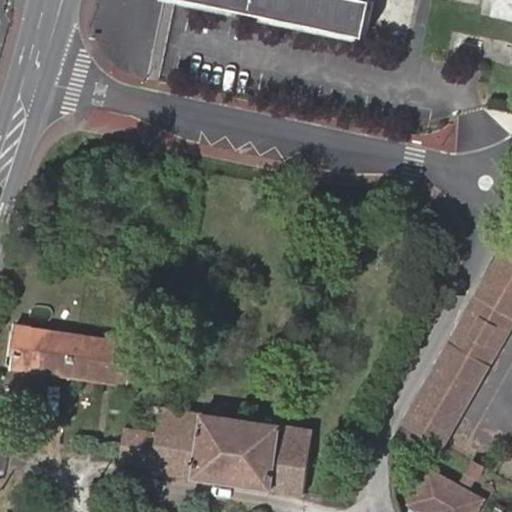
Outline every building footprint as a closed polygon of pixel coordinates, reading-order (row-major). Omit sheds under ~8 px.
[(186,0),(367,37),(374,2),(365,0),(186,0)] [(511,0),(480,0),(477,16),(511,22),(511,0)] [(511,239),(478,298),(511,317),(511,239)] [(511,317),(478,298),(452,342),(490,365),(511,326),(511,317)] [(15,357),(13,368),(128,386),(131,371),(134,372),(138,343),(16,326),(11,356),(15,357)] [(452,342),(442,360),(480,383),(490,365),(452,342)] [(480,383),(442,360),(405,423),(444,446),(480,383)] [(154,468),(153,473),(302,495),(311,431),(163,408),(159,433),(125,428),(120,462),(154,468)] [(469,457),(459,474),(470,480),(479,464),(469,457)] [(473,511),(483,495),(431,465),(412,498),(434,511),(473,511)]
